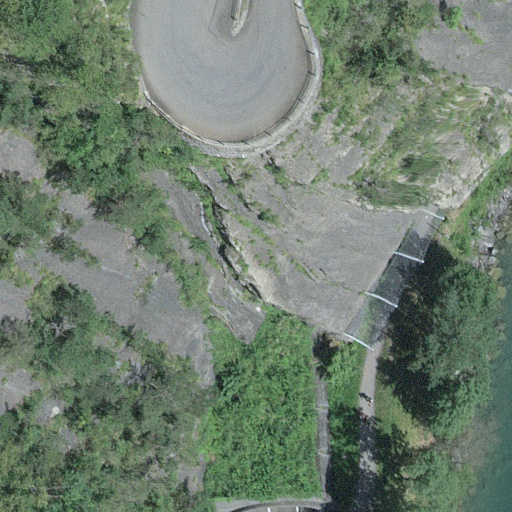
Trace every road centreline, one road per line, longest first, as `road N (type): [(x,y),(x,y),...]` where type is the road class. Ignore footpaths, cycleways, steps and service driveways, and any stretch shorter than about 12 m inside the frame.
road 1 (tertiary): [(264,0),(260,227),(270,511)]
road 2 (unclassified): [(273,0),(268,61),(261,72),(225,84),(189,67),(177,30),(181,0)]
